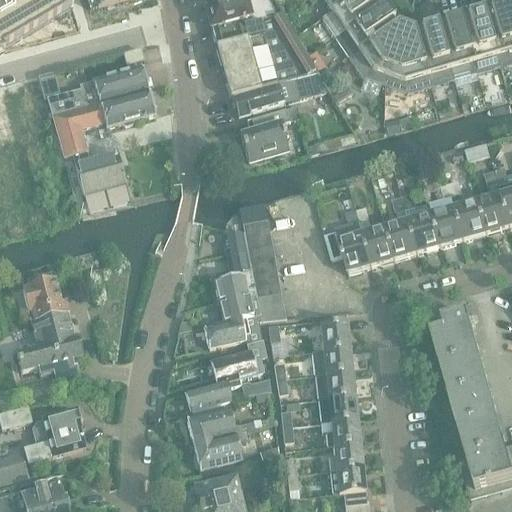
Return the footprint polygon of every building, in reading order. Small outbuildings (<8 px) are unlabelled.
[(0,0),(0,57),(4,56),(1,52),(71,11),(72,10),(69,5),(66,0),(0,0)] [(134,0),(85,0),(89,11),(134,0)] [(206,0),(202,2),(210,32),(211,32),(239,25),(245,30),(281,18),(280,16),(270,0),(206,0)] [(321,1),(331,15),(353,0),(310,0),(307,3),(311,8),(321,1)] [(320,22),(334,42),(381,10),(374,0),(353,0),(331,15),(320,22)] [(334,42),(348,62),(395,30),(381,10),(334,42)] [(511,32),(505,10),(482,17),(498,72),(511,67),(511,32)] [(482,17),(459,23),(475,78),(498,72),(482,17)] [(239,25),(211,32),(212,37),(216,36),(228,74),(222,76),(230,101),(231,100),(317,77),(316,76),(307,61),(281,18),(245,30),(239,25)] [(469,80),(475,78),(459,23),(436,30),(451,81),(452,81),(468,76),(469,80)] [(361,82),(384,90),(401,40),(395,30),(348,62),(361,82)] [(453,85),(452,81),(451,81),(436,30),(413,36),(429,91),(453,85)] [(406,98),(429,91),(413,36),(401,40),(384,90),(406,98)] [(131,55),(122,57),(126,69),(135,66),(131,55)] [(316,55),(307,61),(316,76),(325,71),(316,55)] [(53,123),(71,118),(90,113),(149,96),(142,72),(93,86),(94,91),(47,104),(53,123)] [(327,94),(317,77),(231,100),(237,121),(327,94)] [(347,90),(331,99),(337,109),(352,99),(347,90)] [(155,120),(149,96),(90,113),(71,118),(75,135),(81,134),(105,128),(106,134),(121,129),(125,131),(132,130),(134,126),(155,120)] [(295,110),(285,113),(257,121),(260,132),(239,138),(247,166),(289,154),(281,127),(299,123),(295,110)] [(89,164),(81,134),(75,135),(71,118),(53,123),(63,160),(73,157),(76,166),(74,166),(82,198),(125,186),(117,156),(89,164)] [(398,122),(384,126),(387,138),(401,134),(398,122)] [(504,171),(494,174),(498,187),(508,184),(504,171)] [(498,189),(498,187),(494,174),(483,178),(486,190),(489,202),(478,205),(488,239),(511,233),(498,189)] [(511,184),(498,189),(511,233),(511,232),(511,184)] [(457,185),(448,187),(452,200),(461,197),(457,185)] [(439,203),(452,200),(448,187),(436,191),(439,203)] [(391,194),(394,203),(402,201),(399,191),(391,194)] [(411,198),(402,201),(405,213),(415,210),(411,198)] [(394,203),(391,204),(395,216),(396,216),(405,213),(402,201),(394,203)] [(478,205),(455,212),(465,246),(488,239),(478,205)] [(264,207),(239,212),(242,227),(243,227),(266,223),(264,207)] [(367,211),(356,215),(359,227),(368,224),(370,224),(367,211)] [(455,212),(432,218),(442,253),(465,246),(455,212)] [(349,279),(372,273),(359,227),(356,215),(346,217),(349,228),(334,232),(336,237),(325,240),(332,264),(343,261),(349,279)] [(432,218),(409,225),(419,259),(442,253),(432,218)] [(243,227),(246,240),(270,236),(268,223),(266,223),(243,227)] [(371,236),(368,224),(359,227),(372,273),(396,266),(386,232),(371,236)] [(409,225),(386,232),(396,266),(419,259),(409,225)] [(246,240),(248,252),(273,248),(270,236),(246,240)] [(230,242),(224,243),(227,257),(227,258),(245,254),(242,239),(230,242)] [(248,252),(248,253),(250,265),(275,260),(273,248),(248,252)] [(245,254),(227,258),(231,276),(242,273),(249,272),(245,254)] [(250,265),(251,271),(252,277),(277,273),(275,260),(250,265)] [(249,272),(242,273),(244,279),(215,285),(219,306),(256,299),(254,289),(252,277),(251,271),(249,272)] [(279,285),(277,273),(252,277),(254,289),(279,285)] [(88,361),(83,343),(78,344),(72,319),(74,318),(71,306),(66,307),(60,286),(59,286),(58,280),(38,285),(39,291),(27,294),(34,317),(37,316),(39,326),(36,327),(43,354),(36,355),(29,357),(22,359),(27,377),(43,373),(45,380),(79,371),(77,364),(88,361)] [(281,297),(279,285),(254,289),(256,299),(256,302),(281,297)] [(284,310),(281,297),(256,302),(259,314),(284,310)] [(219,306),(223,327),(260,319),(259,314),(256,302),(256,299),(219,306)] [(286,323),(284,310),(259,314),(260,319),(261,326),(286,323)] [(470,505),(511,492),(511,449),(507,451),(469,318),(443,325),(446,335),(431,339),(467,463),(459,465),(470,505)] [(245,345),(246,349),(262,345),(258,327),(261,326),(260,319),(223,327),(204,331),(209,352),(245,345)] [(320,331),(322,355),(323,356),(349,353),(347,328),(320,331)] [(277,330),(268,331),(270,347),(279,346),(277,330)] [(217,389),(226,386),(256,379),(253,364),(265,362),(262,345),(246,349),(248,356),(211,366),(217,389)] [(325,379),(325,380),(352,377),(349,353),(323,356),(322,355),(311,356),(314,380),(325,379)] [(273,369),(275,384),(285,382),(283,368),(273,369)] [(325,380),(328,403),(355,400),(352,377),(325,380)] [(287,398),(285,382),(275,384),(276,388),(278,399),(287,398)] [(231,406),(226,386),(217,389),(186,396),(191,416),(231,406)] [(251,388),(242,391),(244,400),(254,397),(251,388)] [(255,407),(269,405),(268,397),(254,399),(255,407)] [(328,403),(331,427),(357,424),(355,400),(328,403)] [(27,412),(0,419),(0,432),(1,436),(32,428),(27,412)] [(186,423),(193,449),(246,436),(246,435),(254,433),(252,425),(233,429),(229,413),(186,423)] [(36,451),(23,454),(27,468),(84,453),(78,433),(81,433),(75,414),(41,423),(42,425),(35,427),(31,434),(36,451)] [(280,416),(281,431),(291,430),(289,415),(280,416)] [(258,431),(261,430),(273,429),(272,423),(257,425),(258,431)] [(325,452),(333,451),(360,448),(357,424),(331,427),(331,434),(324,440),(325,452)] [(293,446),(291,430),(281,431),(283,448),(293,446)] [(248,443),(246,436),(193,449),(194,456),(192,459),(194,468),(198,470),(199,475),(242,465),(237,446),(248,443)] [(327,464),(328,476),(362,472),(360,448),(333,451),(334,463),(327,464)] [(276,451),(258,456),(261,466),(277,461),(276,451)] [(21,457),(0,462),(0,489),(28,483),(21,457)] [(285,464),(287,479),(297,477),(295,463),(285,464)] [(331,500),(344,499),(365,496),(362,472),(328,476),(331,500)] [(298,494),(297,477),(287,479),(289,495),(298,494)] [(243,511),(235,480),(194,490),(199,511),(243,511)] [(65,511),(64,505),(62,506),(58,488),(44,492),(43,490),(34,493),(34,494),(0,502),(0,511),(65,511)] [(368,496),(365,496),(344,499),(345,511),(369,508),(368,496)]
